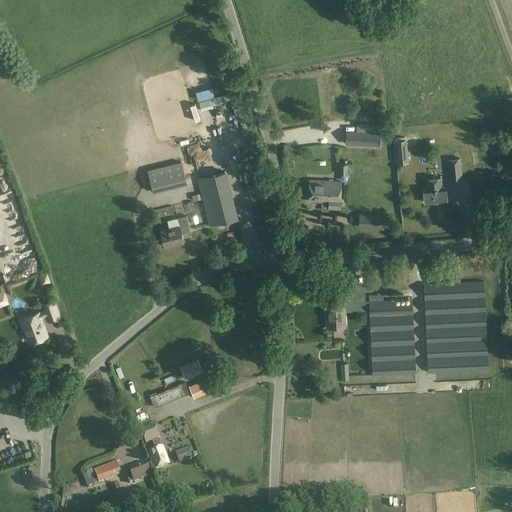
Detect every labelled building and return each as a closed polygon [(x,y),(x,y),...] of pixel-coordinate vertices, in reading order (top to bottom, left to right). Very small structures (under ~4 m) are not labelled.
[(198,100),(212,96),(211,91),(197,95),(198,100)] [(235,113),(247,110),(245,105),(234,108),(235,113)] [(346,131),(345,144),(379,146),(380,132),(379,132),(357,131),(346,131)] [(302,169),(317,168),(317,149),(302,149),(302,169)] [(410,152),(396,152),(397,162),(411,161),(410,152)] [(460,159),(454,159),(455,167),(449,167),(450,181),(462,180),(460,159)] [(181,161),(147,170),(153,192),(187,184),(181,161)] [(348,174),(348,164),(339,164),(339,174),(348,175),(348,174)] [(197,178),(201,194),(202,199),(209,226),(239,218),(227,170),(197,178)] [(441,178),(426,179),(427,189),(423,189),(425,203),(437,201),(437,200),(439,200),(439,201),(447,200),(445,187),(442,187),(441,178)] [(323,195),(323,181),(309,180),(308,201),(329,202),(330,195),(323,195)] [(330,195),(329,202),(329,208),(340,209),(341,182),(323,181),(323,195),(330,195)] [(22,209),(12,212),(14,220),(24,217),(22,209)] [(358,225),(358,231),(359,231),(359,230),(375,230),(384,230),(384,216),(375,216),(375,215),(358,215),(358,225)] [(180,227),(161,231),(165,247),(184,242),(182,234),(191,232),(187,216),(178,218),(180,227)] [(38,255),(30,258),(32,265),(40,262),(38,255)] [(39,277),(40,281),(45,284),(50,282),(47,274),(39,277)] [(484,281),(424,284),(428,373),(488,370),(484,281)] [(365,286),(348,287),(349,303),(365,302),(365,286)] [(43,311),(37,314),(40,320),(46,317),(48,322),(61,318),(55,299),(41,305),(43,311)] [(412,299),(369,301),(372,375),(416,374),(412,299)] [(344,302),(326,303),(328,328),(345,327),(344,302)] [(40,320),(37,314),(20,320),(29,342),(46,336),(40,320)] [(198,359),(180,366),(185,378),(203,371),(198,359)] [(348,364),(340,364),(341,381),(349,380),(348,364)] [(168,379),(174,377),(171,369),(160,373),(162,378),(167,376),(168,379)] [(208,378),(189,386),(194,398),(216,389),(212,377),(208,378)] [(437,390),(490,388),(490,380),(437,381),(437,390)] [(181,383),(156,394),(150,396),(154,406),(160,404),(186,394),(181,383)] [(145,442),(151,440),(155,450),(145,453),(151,470),(169,463),(163,448),(163,447),(161,448),(157,438),(158,437),(153,425),(140,430),(145,442)] [(188,448),(175,452),(179,463),(192,458),(188,448)] [(96,477),(99,483),(121,474),(116,461),(94,470),(95,476),(96,477)] [(129,469),(125,471),(129,483),(133,481),(150,475),(145,462),(128,469),(129,469)] [(128,493),(120,496),(122,504),(130,501),(128,493)]
